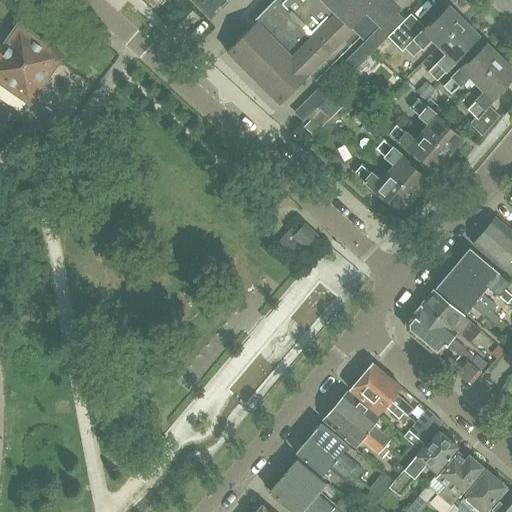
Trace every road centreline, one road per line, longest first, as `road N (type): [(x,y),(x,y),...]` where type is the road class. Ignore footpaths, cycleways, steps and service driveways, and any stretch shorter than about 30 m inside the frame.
road 1 (unclassified): [(403,281),(86,0)]
road 2 (unclassified): [(361,330),(206,511)]
road 3 (residential): [(361,330),(511,458)]
road 4 (residential): [(511,155),(403,281)]
